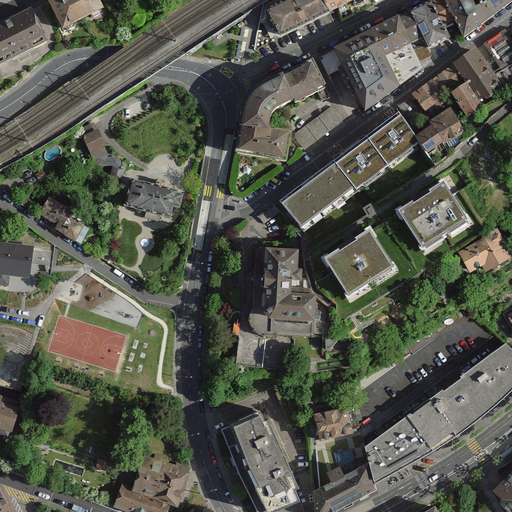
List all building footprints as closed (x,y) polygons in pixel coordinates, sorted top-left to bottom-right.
[(96,0),(59,0),(46,7),(61,36),(104,15),(96,0)] [(292,0),(267,12),(281,40),(290,35),(332,14),(324,0),(292,0)] [(324,0),(332,14),(361,0),(324,0)] [(448,0),(442,0),(433,4),(448,32),(461,24),(448,0)] [(511,0),(448,0),(461,24),(470,39),(511,10),(511,0)] [(433,4),(411,14),(426,42),(434,53),(452,41),(448,32),(433,4)] [(48,47),(32,11),(0,27),(0,71),(5,69),(48,47)] [(411,14),(371,34),(386,62),(426,42),(411,14)] [(511,40),(507,32),(486,46),(503,71),(496,76),(505,87),(508,92),(511,88),(511,40)] [(371,34),(336,53),(367,110),(402,91),(386,62),(371,34)] [(477,50),(434,82),(449,102),(462,119),(505,87),(496,76),(477,50)] [(246,115),(237,155),(286,165),(290,135),(271,133),(272,126),(274,119),(279,114),(327,92),(314,61),(264,87),(256,92),(248,102),(246,115)] [(434,82),(413,98),(428,118),(439,110),(449,102),(434,82)] [(296,137),(308,152),(345,124),(333,108),(296,137)] [(428,118),(403,137),(409,144),(422,161),(458,134),(439,110),(428,118)] [(392,118),(360,141),(378,166),(409,144),(403,137),(392,118)] [(93,167),(123,171),(122,159),(109,159),(96,124),(81,130),(93,167)] [(360,141),(328,164),(347,190),(378,166),(360,141)] [(328,164),(280,200),(299,226),(347,190),(328,164)] [(444,173),(395,205),(423,252),(473,220),(444,173)] [(32,180),(18,202),(33,211),(46,189),(32,180)] [(156,188),(132,182),(125,210),(146,215),(145,221),(159,224),(161,219),(172,222),(175,209),(182,211),(186,196),(166,191),(167,186),(157,183),(156,188)] [(77,215),(51,200),(40,218),(58,228),(55,232),(81,247),(91,231),(73,221),(77,215)] [(371,221),(321,253),(350,299),(399,267),(371,221)] [(511,250),(498,225),(458,251),(470,269),(482,263),(485,268),(511,253),(511,250)] [(36,245),(0,241),(0,287),(10,288),(11,280),(31,282),(36,245)] [(293,257),(256,252),(253,325),(314,328),(314,292),(291,292),(293,257)] [(511,305),(503,311),(511,326),(511,305)] [(433,390),(364,441),(371,467),(374,476),(412,454),(453,431),(495,398),(511,382),(511,343),(505,337),(468,364),(433,390)] [(0,433),(9,436),(22,400),(0,392),(0,433)] [(230,426),(221,429),(239,474),(258,511),(304,511),(294,478),(291,472),(268,412),(259,403),(229,416),(230,426)] [(313,411),(320,437),(353,430),(347,403),(313,411)] [(361,435),(309,448),(315,472),(294,478),(304,511),(316,511),(309,494),(371,467),(364,441),(361,435)] [(123,481),(113,504),(135,511),(166,511),(171,502),(178,504),(191,465),(176,461),(175,464),(165,460),(162,459),(162,456),(155,453),(154,457),(142,453),(132,487),(123,481)] [(309,494),(316,511),(323,511),(376,483),(374,476),(371,467),(309,494)] [(511,467),(492,487),(501,500),(511,509),(511,467)] [(0,510),(11,505),(1,487),(0,486),(0,510)]
